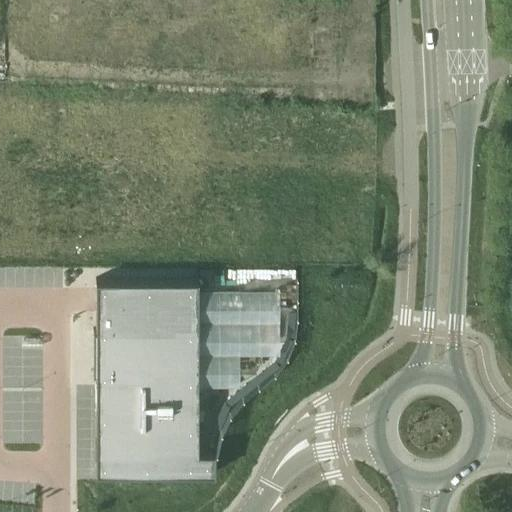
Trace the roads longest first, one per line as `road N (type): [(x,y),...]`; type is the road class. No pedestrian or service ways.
road 1 (secondary): [(453,377),(466,65)]
road 2 (secondary): [(431,63),(424,373)]
road 3 (residential): [(410,210),(405,62)]
